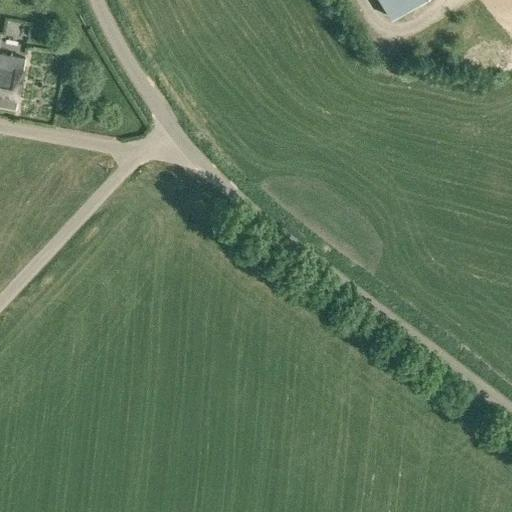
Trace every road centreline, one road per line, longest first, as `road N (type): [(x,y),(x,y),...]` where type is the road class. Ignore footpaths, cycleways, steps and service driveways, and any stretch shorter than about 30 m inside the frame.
road 1 (unclassified): [(511,416),(253,215),(176,134)]
road 2 (unclassified): [(0,301),(129,163),(176,134)]
road 3 (unclassified): [(176,134),(93,0)]
